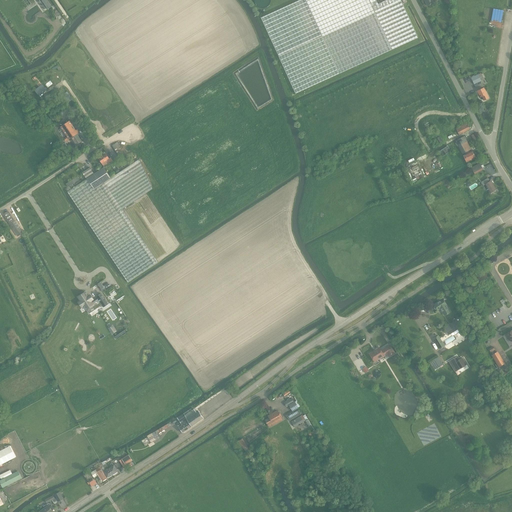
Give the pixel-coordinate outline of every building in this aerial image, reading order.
[(46,0),(43,0),(42,1),(48,9),(52,7),(46,0)] [(295,93),(415,38),(418,37),(400,0),(386,0),(378,4),(375,0),(299,0),(261,18),(295,93)] [(481,81),(478,75),(471,78),(474,84),(481,81)] [(42,85),(35,91),(38,95),(45,89),(42,85)] [(482,96),(484,100),(488,98),(483,88),(477,91),(480,97),(482,96)] [(67,92),(61,95),(66,104),(72,100),(67,92)] [(60,113),(63,118),(76,109),(73,104),(60,113)] [(69,121),(60,127),(67,137),(63,139),(65,141),(69,139),(71,138),(76,145),(82,141),(77,134),(77,133),(69,121)] [(466,123),(455,128),(459,135),(470,130),(466,123)] [(463,155),(466,162),(475,157),(472,151),(469,152),(468,151),(471,150),(464,136),(455,140),(462,154),(465,153),(465,154),(463,155)] [(126,162),(129,160),(117,142),(112,146),(121,160),(124,159),(126,162)] [(113,162),(110,157),(109,159),(106,154),(98,158),(102,164),(103,166),(110,162),(111,163),(113,162)] [(79,184),(66,193),(128,282),(157,262),(122,209),(152,189),(139,159),(111,178),(104,167),(87,179),(82,182),(80,179),(79,180),(77,176),(66,184),(68,187),(77,181),(79,184)] [(471,168),(474,172),(482,168),(479,164),(471,168)] [(410,175),(412,181),(416,179),(411,165),(406,167),(410,175)] [(82,173),(86,178),(93,173),(90,168),(82,173)] [(485,184),(490,193),(496,189),(491,181),(489,182),(487,178),(481,182),(483,185),(485,184)] [(17,221),(16,222),(8,211),(3,214),(17,236),(23,233),(22,232),(23,231),(17,221)] [(85,292),(78,297),(81,301),(79,303),(81,307),(83,306),(86,310),(87,310),(89,313),(102,305),(103,307),(108,304),(101,293),(96,296),(98,299),(93,302),(92,303),(91,301),(92,300),(89,296),(88,296),(85,292)] [(446,305),(442,299),(434,305),(435,306),(434,306),(434,308),(435,309),(436,309),(437,309),(437,310),(440,309),(444,315),(450,312),(446,305)] [(464,321),(461,316),(456,320),(455,319),(452,321),(453,322),(443,328),(446,333),(448,336),(458,329),(460,333),(463,331),(461,327),(463,326),(461,323),(464,321)] [(113,325),(108,328),(112,334),(117,331),(113,325)] [(438,336),(433,339),(439,349),(444,346),(438,336)] [(389,357),(395,353),(389,345),(381,350),(379,348),(374,352),(374,351),(370,353),(374,360),(380,357),(383,355),(384,356),(387,354),(389,357)] [(498,351),(491,355),(498,367),(505,363),(498,351)] [(462,358),(455,362),(453,359),(449,361),(455,371),(466,365),(462,358)] [(283,393),(286,397),(291,393),(288,389),(283,393)] [(289,421),(301,414),(297,409),(298,408),(298,407),(300,406),(296,401),(295,402),(294,401),(293,402),(292,398),(284,402),(286,407),(289,405),(292,411),(286,415),(289,421)] [(194,409),(185,415),(193,426),(203,419),(198,411),(196,412),(194,409)] [(265,420),(267,425),(281,418),(277,411),(268,416),(269,418),(265,420)] [(191,427),(193,426),(185,415),(184,415),(183,414),(177,418),(182,425),(179,428),(182,433),(191,426),(191,427)] [(302,415),(291,422),(294,427),(298,424),(299,426),(301,425),(300,423),(305,420),(302,415)] [(168,423),(147,436),(148,438),(152,436),(155,440),(159,438),(157,434),(170,426),(168,423)] [(429,432),(420,435),(423,444),(441,437),(436,423),(427,427),(429,432)] [(246,453),(249,451),(242,439),(239,441),(243,449),(246,453)] [(0,464),(15,457),(10,446),(0,450),(0,464)] [(122,460),(125,465),(132,461),(129,456),(122,460)] [(110,464),(112,466),(109,468),(105,464),(112,475),(118,472),(114,465),(112,463),(110,464)] [(103,465),(106,470),(104,471),(105,473),(104,473),(107,478),(112,475),(105,464),(103,465)] [(105,473),(104,471),(106,470),(103,465),(100,467),(101,469),(97,472),(95,470),(91,473),(94,477),(98,475),(102,481),(107,478),(104,473),(105,473)] [(21,478),(18,471),(12,474),(10,470),(0,475),(0,477),(1,480),(0,480),(0,482),(2,487),(21,478)] [(60,492),(54,495),(58,502),(63,499),(60,492)]
